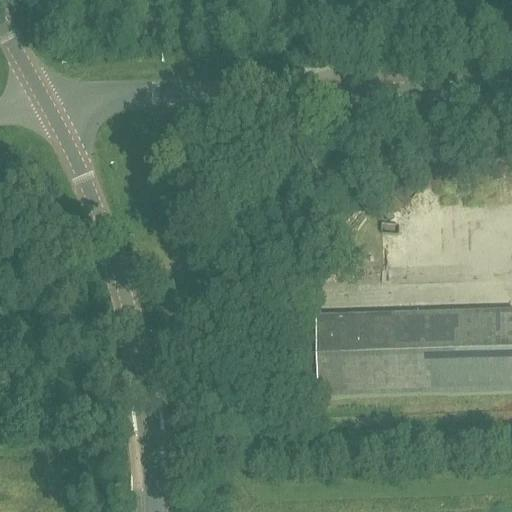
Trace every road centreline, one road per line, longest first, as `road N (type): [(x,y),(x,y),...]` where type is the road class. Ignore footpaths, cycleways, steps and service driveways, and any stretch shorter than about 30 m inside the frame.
road 1 (secondary): [(45,104),(511,86)]
road 2 (secondary): [(152,511),(142,370),(127,304),(109,239),(45,104)]
